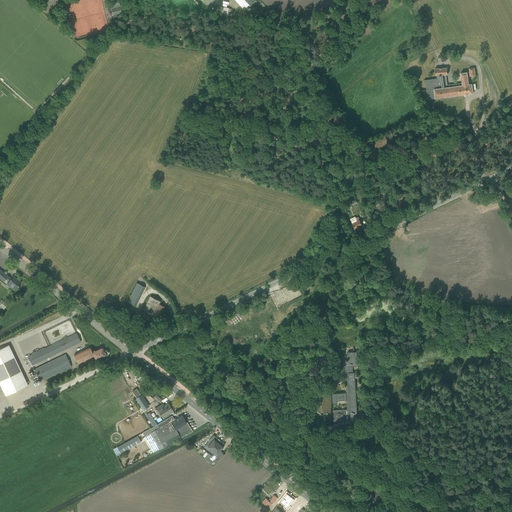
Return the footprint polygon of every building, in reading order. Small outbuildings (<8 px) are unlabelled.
[(121,13),(117,0),(116,0),(111,1),(113,8),(111,9),(113,15),(114,17),(117,17),(116,14),(121,13)] [(465,94),(468,94),(473,93),(473,90),(476,89),(475,83),(472,84),(472,83),(469,84),(468,75),(470,75),(470,76),(475,75),(474,67),(469,68),(469,72),(467,72),(461,73),(462,83),(447,84),(446,74),(447,74),(447,67),(435,68),(435,75),(436,75),(435,78),(425,80),(427,99),(435,98),(465,94)] [(352,223),(352,224),(355,228),(362,225),(360,220),(358,217),(354,218),(356,221),(352,223)] [(0,278),(4,281),(5,279),(12,285),(11,287),(15,290),(18,286),(19,285),(21,284),(20,283),(21,282),(17,279),(16,280),(12,276),(11,278),(8,276),(0,269),(0,278)] [(135,306),(137,301),(144,287),(136,283),(127,302),(135,306)] [(159,304),(160,301),(150,296),(143,310),(159,317),(164,306),(159,304)] [(32,364),(32,365),(81,342),(76,333),(28,356),(31,363),(32,364)] [(28,385),(26,381),(9,345),(0,348),(0,384),(3,391),(5,396),(28,385)] [(106,355),(108,354),(108,353),(108,352),(107,351),(106,349),(103,351),(101,347),(92,352),(89,347),(73,355),(77,363),(94,356),(95,359),(105,355),(106,355)] [(323,351),(324,357),(333,356),(332,349),(323,351)] [(321,395),(321,396),(321,397),(321,398),(321,399),(321,400),(321,401),(321,402),(321,403),(321,404),(322,405),(322,406),(322,407),(322,408),(323,409),(323,410),(323,411),(323,412),(324,413),(330,413),(330,412),(330,411),(330,409),(331,408),(331,407),(331,406),(331,405),(331,403),(331,402),(331,401),(331,400),(331,399),(331,397),(332,397),(333,403),(337,403),(337,400),(346,400),(347,404),(347,409),(333,410),(334,421),(348,420),(348,418),(350,418),(357,418),(354,372),(353,372),(353,366),(358,365),(357,351),(352,351),(347,352),(348,359),(346,359),(346,360),(344,360),(346,392),(332,393),(332,396),(331,396),(331,394),(330,394),(329,394),(328,394),(327,394),(326,394),(325,394),(324,394),(323,394),(322,394),(322,395),(321,395)] [(41,381),(71,366),(72,366),(66,354),(35,368),(37,371),(33,373),(34,373),(29,376),(31,379),(39,376),(41,381)] [(136,388),(132,391),(137,398),(136,399),(143,410),(149,405),(142,395),(141,395),(136,388)] [(173,411),(168,403),(161,408),(160,405),(155,409),(158,413),(159,412),(163,417),(171,412),(173,411)] [(149,412),(146,415),(152,424),(155,422),(149,412)] [(192,431),(186,422),(185,422),(184,420),(185,419),(182,415),(174,419),(172,415),(157,424),(154,426),(142,432),(146,440),(153,452),(193,431),(192,431)] [(353,438),(361,433),(359,430),(351,435),(353,438)] [(138,435),(117,447),(120,453),(141,441),(138,435)] [(213,461),(214,460),(217,456),(217,455),(221,451),(220,450),(223,446),(214,439),(207,446),(210,448),(208,450),(213,454),(211,456),(208,453),(204,458),(211,464),(213,461)] [(214,460),(213,461),(215,463),(223,453),(221,451),(217,455),(217,456),(214,460)] [(293,505),(291,504),(297,497),(288,490),(271,511),(285,511),(288,508),(290,510),(293,505)] [(269,508),(278,498),(274,495),(271,499),(270,498),(268,500),(266,498),(262,502),(269,508)]
